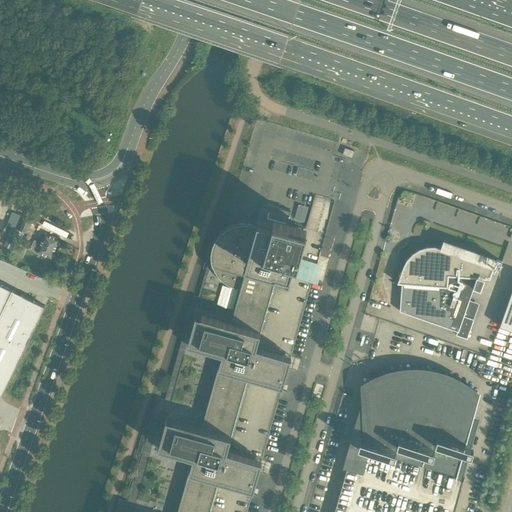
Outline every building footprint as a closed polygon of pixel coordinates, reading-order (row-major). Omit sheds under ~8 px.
[(352,158),(354,151),(344,148),(342,155),(352,158)] [(287,224),(291,211),(275,207),(261,203),(258,216),(255,226),(253,225),(251,225),(249,225),(247,224),(245,224),(243,224),(241,224),(239,224),(237,225),(235,225),(233,226),(231,226),(230,227),(228,228),(226,229),(224,230),(223,231),(221,232),(220,234),(218,235),(217,237),(216,238),(215,240),(214,242),(213,244),(212,246),(212,247),(211,250),(211,252),(211,254),(210,256),(210,258),(211,260),(211,262),(211,264),(212,266),(212,268),(213,270),(214,272),(215,273),(216,275),(217,277),(218,278),(220,280),(221,281),(223,282),(224,284),(226,285),(228,286),(230,287),(231,287),(233,288),(235,289),(237,289),(240,289),(230,323),(196,313),(187,343),(222,352),(218,366),(201,427),(166,417),(158,446),(193,456),(189,470),(177,511),(209,511),(219,479),(253,488),(262,459),(227,449),(231,435),(248,375),(283,384),(291,355),(260,346),(264,332),(280,271),(289,274),(293,261),(294,257),(303,229),(287,224)] [(295,218),(305,221),(309,206),(300,203),(295,218)] [(32,220),(18,213),(12,226),(27,233),(32,220)] [(4,245),(11,248),(15,240),(19,230),(12,227),(4,245)] [(34,240),(33,240),(30,248),(38,251),(51,257),(59,239),(45,233),(41,243),(34,240)] [(493,269),(496,259),(445,241),(442,247),(434,246),(426,246),(418,249),(412,253),(406,259),(403,266),(397,283),(401,283),(399,311),(457,331),(455,335),(467,339),(474,319),(463,315),(473,288),(480,290),(484,278),(489,278),(493,269)] [(294,257),(289,274),(312,281),(317,263),(294,257)] [(0,277),(0,385),(11,391),(54,304),(0,277)] [(511,285),(498,326),(511,330),(511,285)] [(457,474),(464,450),(472,452),(473,445),(466,443),(479,396),(478,396),(477,401),(453,383),(425,375),(396,376),(368,387),(369,414),(365,414),(366,422),(370,422),(370,432),(358,428),(334,511),(454,511),(457,502),(456,503),(449,501),(457,474)]
